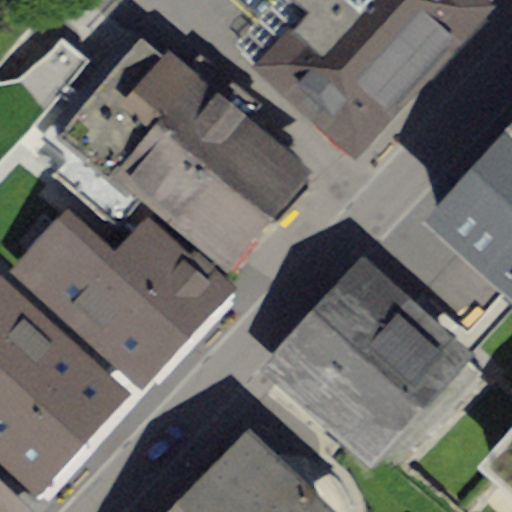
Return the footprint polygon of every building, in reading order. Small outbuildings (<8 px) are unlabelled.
[(257,0),(231,34),(349,150),(472,10),(461,0),(257,0)] [(186,80),(141,45),(59,143),(74,153),(54,177),(107,221),(125,198),(219,279),(303,181),(236,123),(248,107),(198,66),(186,80)] [(59,121),(3,75),(0,78),(0,301),(103,401),(134,368),(29,271),(65,233),(108,273),(126,254),(23,164),(59,121)] [(511,145),(442,221),(511,286),(511,145)] [(65,233),(29,271),(134,368),(140,374),(211,298),(144,235),(126,254),(108,273),(65,233)] [(450,367),(367,285),(291,362),(375,443),(450,367)] [(0,301),(0,446),(31,476),(103,401),(0,301)] [(511,437),(487,465),(511,488),(511,437)] [(301,511),(233,450),(176,511),(301,511)] [(0,511),(12,511),(20,505),(0,487),(0,511)]
